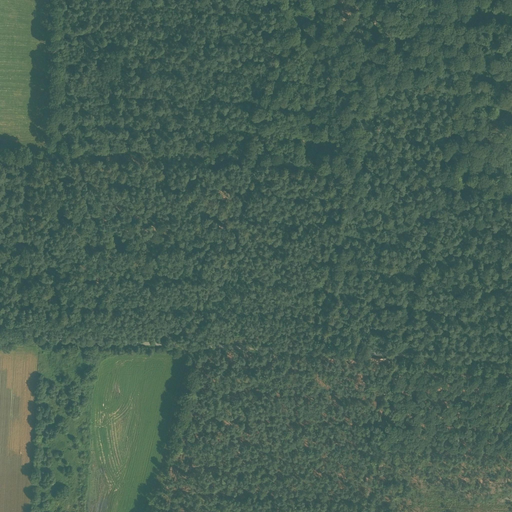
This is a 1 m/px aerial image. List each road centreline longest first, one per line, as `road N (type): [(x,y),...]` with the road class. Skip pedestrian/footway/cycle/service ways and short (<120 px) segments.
road 1 (track): [(363,511),(484,0)]
road 2 (unclassified): [(511,360),(0,338)]
